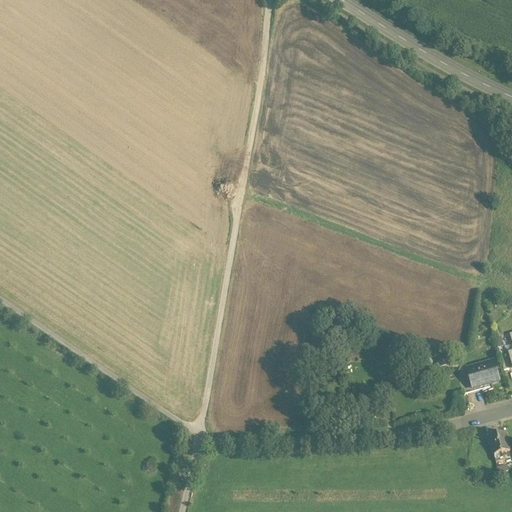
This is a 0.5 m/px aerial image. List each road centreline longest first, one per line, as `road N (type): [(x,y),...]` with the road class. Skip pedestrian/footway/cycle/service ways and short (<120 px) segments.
road 1 (track): [(269,0),(246,171),(181,511)]
road 2 (track): [(466,421),(269,446),(198,436)]
road 3 (track): [(0,302),(198,436)]
road 4 (tertiary): [(342,0),(511,93)]
